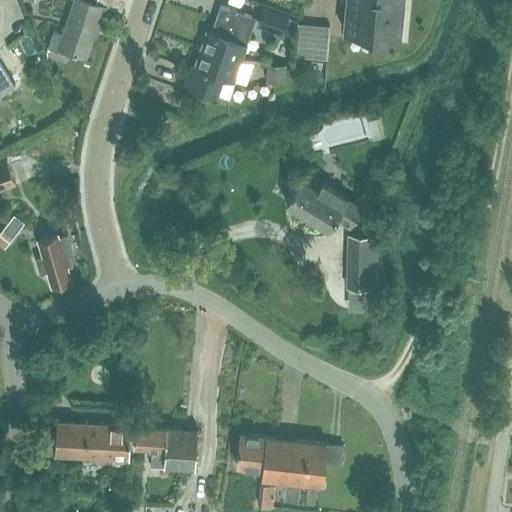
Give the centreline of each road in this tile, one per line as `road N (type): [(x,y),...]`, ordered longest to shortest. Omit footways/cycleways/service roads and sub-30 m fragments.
road 1 (residential): [(371,400),(474,235),(493,190),(511,76)]
road 2 (residential): [(114,293),(90,156),(140,0)]
road 3 (residential): [(371,400),(212,303),(163,291),(114,293)]
road 4 (unclassified): [(7,511),(14,398),(2,327)]
road 5 (residential): [(401,511),(406,447),(371,400)]
